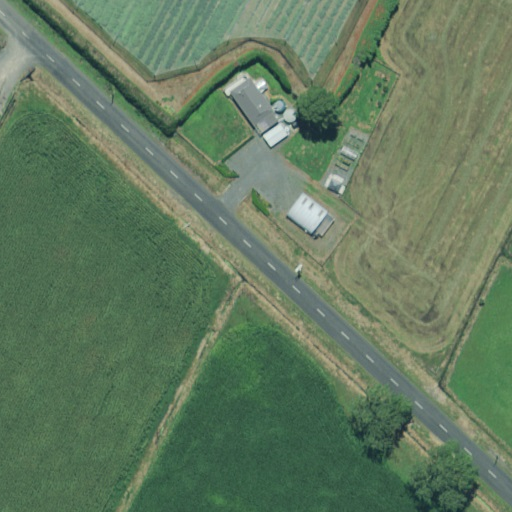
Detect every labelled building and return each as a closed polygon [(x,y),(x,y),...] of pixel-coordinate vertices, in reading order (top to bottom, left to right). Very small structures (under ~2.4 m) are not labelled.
[(282,122),(251,78),(231,92),(261,136),(282,122)] [(289,102),(275,102),(275,112),(288,113),(289,102)] [(290,136),(282,124),(263,136),(271,148),(290,136)] [(289,156),(290,157),(290,158),(291,159),(292,160),(293,160),(295,161),(296,161),(297,161),(299,161),(300,160),(301,160),(302,159),(303,158),(304,157),(304,155),(304,154),(304,153),(304,151),(304,150),(303,149),(302,148),(301,147),(300,146),(298,146),(297,146),(296,146),(294,146),(293,146),(292,147),(291,148),(290,149),(289,150),(289,152),(289,153),(289,154),(289,156)] [(329,212),(304,195),(288,217),(313,235),(329,212)]
